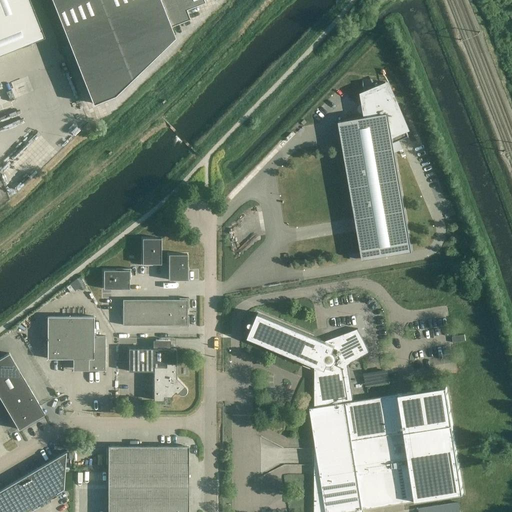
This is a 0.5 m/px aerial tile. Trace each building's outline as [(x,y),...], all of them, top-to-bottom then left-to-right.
[(0,0),(0,54),(44,37),(29,0),(0,0)] [(51,0),(93,104),(115,95),(174,37),(170,27),(190,19),(186,10),(205,2),(203,0),(51,0)] [(338,121),(362,260),(413,251),(395,142),(409,136),(411,139),(386,82),(385,82),(387,86),(365,95),(363,79),(362,80),(367,111),(368,116),(338,121)] [(0,102),(3,101),(4,105),(15,101),(13,97),(2,101),(0,97),(0,96),(0,102)] [(152,264),(161,264),(161,238),(142,238),(142,251),(141,251),(141,265),(152,265),(152,264)] [(187,254),(168,254),(168,280),(177,280),(177,281),(188,281),(188,267),(187,267),(187,254)] [(103,288),(129,289),(129,280),(130,280),(130,269),(116,268),(116,270),(103,270),(103,288)] [(122,300),(122,325),(178,325),(178,327),(188,327),(188,315),(186,315),(186,309),(188,309),(188,298),(178,298),(178,299),(122,300)] [(353,401),(348,365),(369,352),(358,329),(325,341),(258,313),(254,323),(251,321),(250,321),(249,322),(248,323),(248,324),(248,325),(249,326),(252,327),(248,337),(314,365),(314,407),(310,408),(314,438),(314,511),(363,511),(363,509),(463,493),(446,387),(353,401)] [(89,371),(105,371),(105,336),(93,336),(93,316),(47,316),(47,359),(89,359),(89,371)] [(452,337),(453,343),(465,341),(464,335),(452,337)] [(128,348),(128,366),(153,367),(153,400),(164,400),(164,398),(170,398),(170,396),(175,392),(177,393),(178,395),(180,396),(182,396),(184,396),(186,395),(187,393),(187,391),(187,389),(185,388),(184,386),(176,378),(176,363),(176,348),(128,348)] [(9,353),(0,358),(0,398),(18,429),(45,414),(9,353)] [(15,427),(9,414),(1,418),(7,431),(15,427)] [(188,446),(158,446),(108,446),(107,511),(188,511),(188,486),(188,446)] [(66,452),(0,490),(0,511),(22,511),(56,493),(64,489),(63,488),(66,452)]
